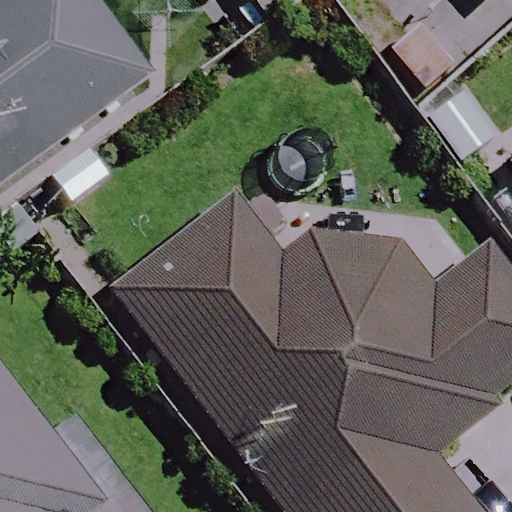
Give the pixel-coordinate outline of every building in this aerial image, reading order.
[(0,195),(134,101),(63,0),(14,0),(0,10),(0,195)] [(511,0),(482,0),(497,15),(511,0)] [(511,166),(499,175),(511,193),(511,166)] [(318,262),(272,280),(231,224),(109,314),(256,511),(444,511),(411,468),(511,393),(511,296),(485,260),(424,305),(385,269),(318,262)] [(131,511),(95,460),(58,486),(0,404),(0,511),(131,511)]
